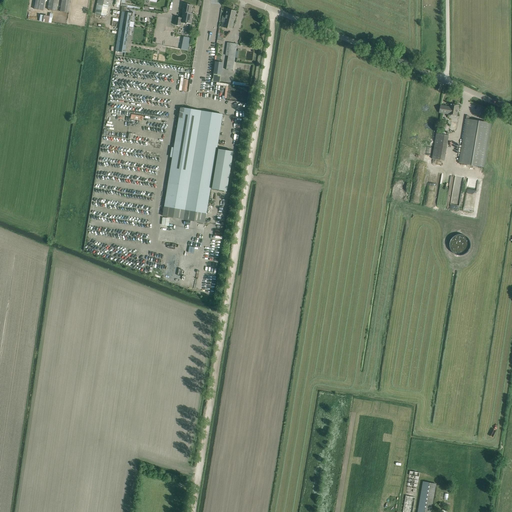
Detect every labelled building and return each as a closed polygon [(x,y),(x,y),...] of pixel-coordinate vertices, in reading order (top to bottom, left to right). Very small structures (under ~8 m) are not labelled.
[(42,11),(44,0),(35,0),(33,9),(42,11)] [(56,11),(57,0),(48,0),(47,10),(56,11)] [(68,13),(70,0),(61,0),(60,12),(68,13)] [(97,0),(95,14),(106,16),(108,6),(109,6),(110,0),(97,0)] [(192,5),(184,4),(182,12),(183,12),(182,18),(176,17),(175,25),(181,26),(181,23),(186,24),(187,24),(187,23),(191,24),(193,14),(191,13),(192,5)] [(221,27),(228,28),(232,29),(236,12),(227,10),(226,17),(223,16),(222,21),(223,22),(221,27)] [(132,13),(122,12),(116,51),(125,53),(132,13)] [(40,21),(49,23),(51,16),(41,15),(40,21)] [(190,38),(182,36),(180,49),(188,50),(190,38)] [(227,43),(226,51),(225,56),(228,56),(226,71),(233,71),(236,45),(227,43)] [(213,79),(212,79),(212,81),(220,82),(223,63),(220,63),(216,62),(213,79)] [(181,78),(180,91),(188,91),(189,78),(181,78)] [(234,82),(233,84),(217,82),(217,85),(226,86),(225,97),(248,100),(249,87),(246,86),(247,83),(234,82)] [(441,106),(440,111),(439,113),(449,114),(449,115),(457,116),(458,110),(459,105),(451,104),(450,107),(441,106)] [(164,206),(163,216),(177,218),(191,221),(205,223),(207,213),(222,120),(223,115),(209,112),(195,110),(181,108),(180,113),(164,206)] [(233,117),(231,128),(234,129),(235,125),(236,122),(239,123),(239,125),(241,125),(241,122),(242,119),(236,119),(237,118),(233,117)] [(466,119),(466,124),(459,163),(484,168),(491,123),(466,119)] [(446,161),(450,135),(437,133),(433,159),(446,161)] [(227,191),(233,151),(218,148),(212,189),(227,191)] [(407,491),(403,511),(413,511),(417,493),(420,473),(411,471),(407,491)] [(431,511),(436,484),(423,482),(418,511),(431,511)]
